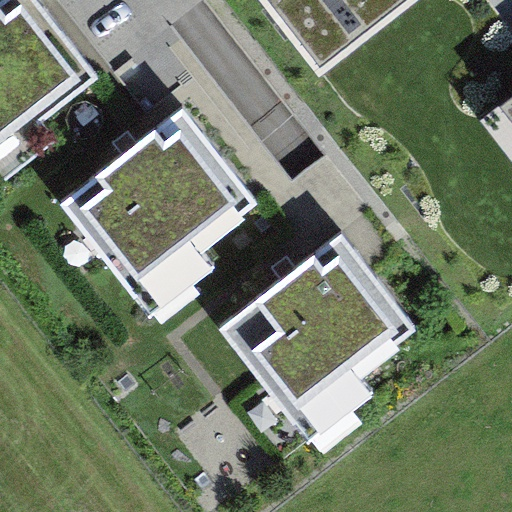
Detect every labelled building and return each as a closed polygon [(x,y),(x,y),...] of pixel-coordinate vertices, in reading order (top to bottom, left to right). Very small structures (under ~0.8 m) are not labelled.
[(35,0),(6,0),(0,5),(0,148),(94,78),(35,0)] [(256,0),(322,82),(426,0),(256,0)] [(511,97),(477,125),(511,169),(511,97)] [(183,112),(64,204),(136,296),(255,203),(183,112)] [(342,236),(221,329),(293,421),(414,327),(342,236)]
